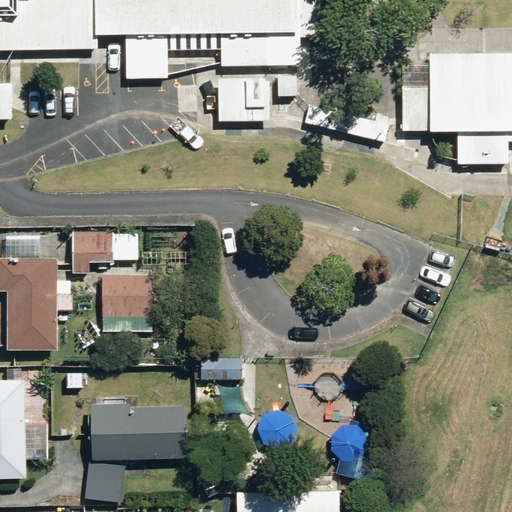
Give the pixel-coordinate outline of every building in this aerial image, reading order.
[(216,48),(217,70),(269,69),(268,38),(297,38),(297,43),(330,43),(329,0),(0,0),(0,51),(10,51),(10,43),(121,40),(122,84),(164,83),(164,49),(216,48)] [(511,55),(427,55),(428,89),(401,89),(401,133),(456,133),(456,166),(507,166),(506,144),(511,144),(511,55)] [(284,97),(301,97),(302,77),(283,77),(284,97)] [(261,85),(217,85),(217,126),(261,126),(261,85)] [(307,122),(389,142),(394,123),(311,103),(307,122)] [(73,232),(73,274),(89,274),(89,262),(138,262),(138,235),(115,235),(115,232),(73,232)] [(6,349),(54,350),(54,311),(69,311),(69,282),(55,282),(55,258),(0,257),(0,290),(7,290),(6,349)] [(106,312),(156,312),(156,270),(108,269),(106,312)] [(206,375),(247,375),(247,355),(205,355),(206,375)] [(0,473),(32,473),(30,376),(26,376),(26,363),(11,364),(11,376),(0,376),(0,473)] [(70,383),(87,384),(88,369),(71,369),(70,383)] [(327,369),(309,385),(327,405),(345,389),(327,369)] [(242,389),(217,389),(217,417),(242,418),(242,389)] [(98,425),(99,455),(191,454),(190,402),(135,402),(135,399),(98,399),(99,410),(95,410),(94,425),(98,425)] [(382,431),(347,422),(333,476),(368,485),(382,431)] [(90,494),(126,498),(129,462),(94,459),(90,494)] [(205,483),(211,493),(219,489),(212,478),(205,483)]
